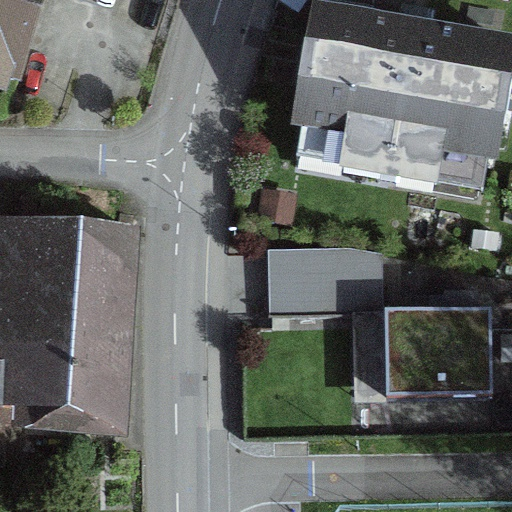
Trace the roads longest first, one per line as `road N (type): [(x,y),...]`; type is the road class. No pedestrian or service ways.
road 1 (residential): [(176,511),(184,162)]
road 2 (residential): [(0,155),(184,162)]
road 3 (residential): [(184,162),(221,0)]
